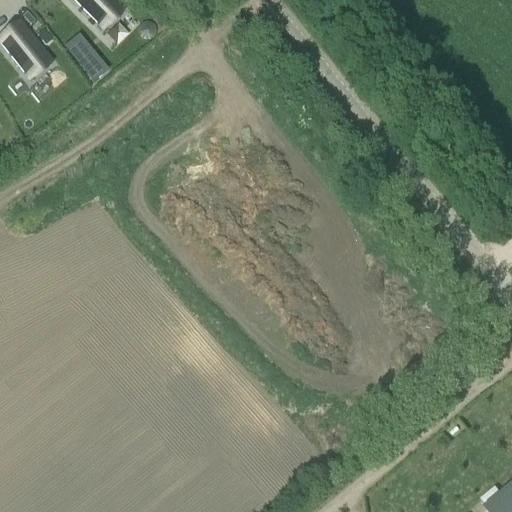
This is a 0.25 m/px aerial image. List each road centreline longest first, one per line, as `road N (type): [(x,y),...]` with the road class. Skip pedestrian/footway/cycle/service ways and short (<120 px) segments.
road 1 (tertiary): [(511,299),(264,0)]
road 2 (track): [(328,511),(511,365)]
